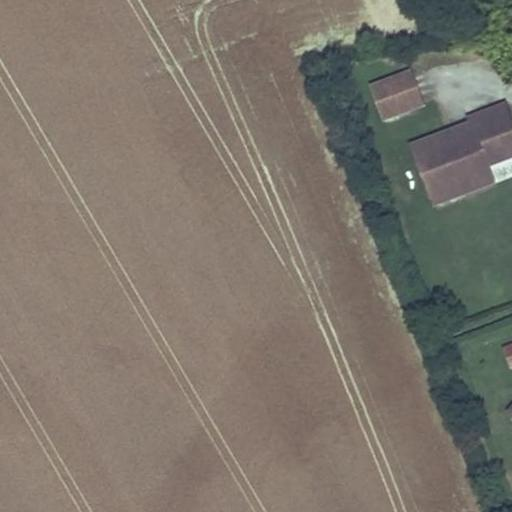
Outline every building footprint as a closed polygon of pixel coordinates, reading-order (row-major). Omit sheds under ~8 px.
[(419,73),(390,83),(401,116),(428,106),(419,73)] [(390,83),(376,88),(387,121),(401,116),(390,83)] [(459,129),(413,147),(429,189),(458,179),(464,195),(495,183),(489,167),(511,157),(511,118),(507,105),(470,120),(471,125),(474,131),(461,135),(459,129)] [(471,125),(459,129),(461,135),(474,131),(471,125)] [(458,179),(429,189),(436,206),(464,195),(458,179)]
